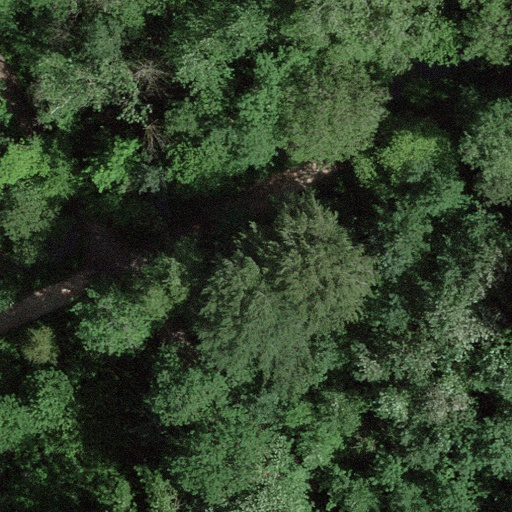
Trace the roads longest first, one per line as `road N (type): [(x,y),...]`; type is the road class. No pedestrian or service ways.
road 1 (track): [(127,261),(511,77)]
road 2 (track): [(300,511),(127,261)]
road 3 (track): [(127,261),(0,75)]
